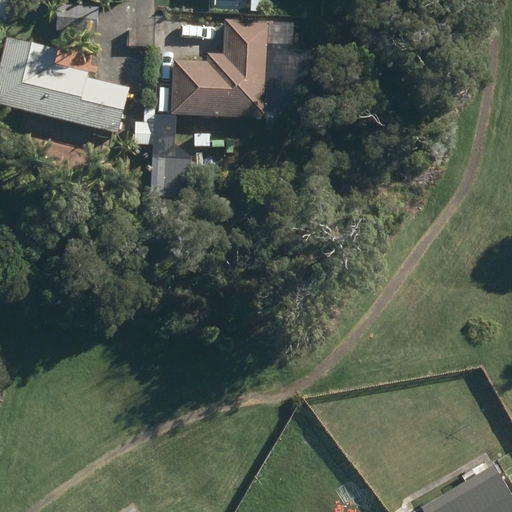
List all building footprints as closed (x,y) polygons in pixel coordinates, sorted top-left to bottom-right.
[(172,117),(268,121),(272,23),(226,22),(225,56),(207,56),(207,64),(174,63),(172,117)] [(23,136),(109,157),(113,138),(139,144),(144,123),(122,118),(129,90),(88,79),(89,75),(53,66),(57,52),(7,40),(0,70),(0,107),(28,114),(23,136)] [(137,116),(152,119),(155,109),(139,105),(137,116)] [(155,176),(186,178),(187,162),(156,160),(155,176)] [(81,204),(92,213),(104,199),(92,189),(81,204)] [(511,511),(511,498),(494,468),(421,511),(422,511),(511,511)] [(351,508),(364,498),(355,487),(342,497),(351,508)]
